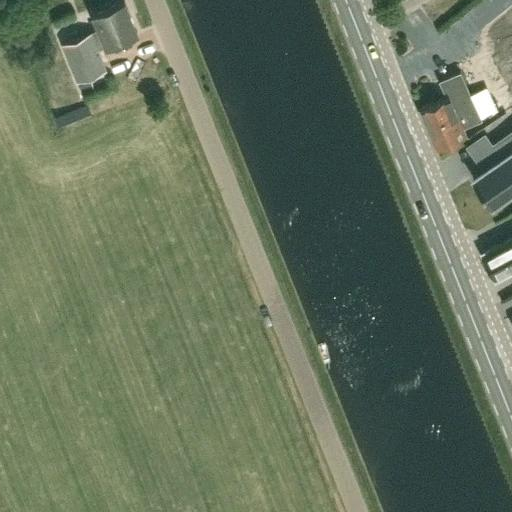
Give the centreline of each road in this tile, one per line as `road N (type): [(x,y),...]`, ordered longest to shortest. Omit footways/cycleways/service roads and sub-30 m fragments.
road 1 (unclassified): [(357,511),(154,0)]
road 2 (secondary): [(511,419),(344,0)]
